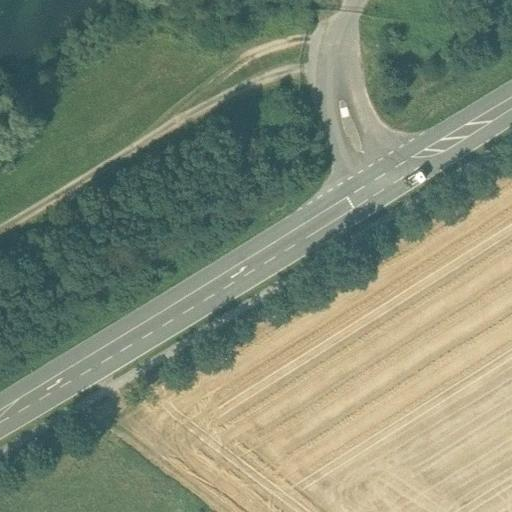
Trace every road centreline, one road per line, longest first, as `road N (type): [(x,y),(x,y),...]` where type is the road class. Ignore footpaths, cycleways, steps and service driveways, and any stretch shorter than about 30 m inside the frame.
road 1 (tertiary): [(0,417),(511,101)]
road 2 (track): [(340,79),(299,71),(262,77),(0,231)]
